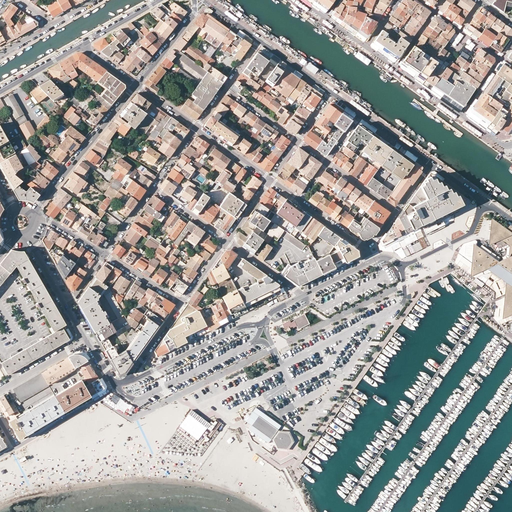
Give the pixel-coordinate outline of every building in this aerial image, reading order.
[(71,6),(67,0),(57,0),(58,1),(63,11),(71,6)] [(318,0),(312,0),(327,10),(329,7),(318,0)] [(344,5),(347,0),(340,0),(339,2),(334,11),(339,15),(340,14),(344,5)] [(347,0),(344,5),(340,14),(339,15),(344,19),(347,11),(348,6),(352,6),(356,7),(357,4),(360,5),(362,1),(362,0),(347,0)] [(366,0),(363,6),(366,7),(367,7),(372,9),(373,5),(374,0),(366,0)] [(387,6),(379,1),(378,2),(377,1),(377,0),(374,0),(373,5),(376,7),(375,7),(383,12),(387,6)] [(409,0),(402,0),(400,2),(413,12),(416,13),(417,12),(421,6),(413,1),(413,2),(409,0)] [(450,3),(446,0),(439,10),(443,13),(447,8),(450,3)] [(468,12),(475,3),(470,0),(459,0),(460,0),(457,4),(462,7),(463,9),(468,12)] [(511,0),(494,0),(492,4),(503,13),(505,6),(505,5),(506,1),(509,2),(511,2),(511,0)] [(63,11),(58,1),(47,7),(50,12),(47,14),(52,17),(63,11)] [(185,14),(187,11),(173,1),(168,8),(172,12),(181,19),(185,14)] [(406,12),(408,13),(410,15),(411,16),(413,12),(400,2),(398,7),(403,10),(406,12)] [(10,3),(6,9),(16,17),(17,14),(18,15),(22,11),(10,3)] [(168,16),(172,12),(168,8),(165,6),(162,3),(157,7),(168,16)] [(451,4),(450,3),(447,8),(443,13),(460,24),(463,19),(457,14),(460,10),(451,4)] [(379,18),(383,12),(375,7),(376,7),(373,5),(372,9),(371,11),(371,14),(379,18)] [(352,6),(348,6),(347,11),(344,19),(347,21),(351,13),(352,6)] [(356,7),(352,6),(351,13),(347,21),(351,24),(354,20),(356,11),(356,8),(356,7)] [(419,15),(425,20),(430,12),(424,7),(424,8),(421,6),(417,12),(419,14),(419,15)] [(163,22),(164,22),(168,16),(157,7),(150,11),(158,18),(161,20),(163,22)] [(398,7),(395,11),(407,19),(410,15),(408,13),(405,16),(404,15),(406,12),(403,10),(398,7)] [(489,13),(481,8),(474,17),(482,23),(489,13)] [(12,22),(16,17),(6,9),(2,15),(9,27),(14,24),(15,26),(18,22),(19,19),(18,19),(18,20),(16,18),(13,22),(12,22)] [(463,9),(461,11),(460,10),(457,14),(463,19),(468,12),(463,9)] [(360,12),(356,11),(354,20),(351,24),(355,27),(361,12),(360,12)] [(395,11),(391,16),(399,22),(402,18),(403,19),(400,22),(402,24),(403,24),(405,22),(406,21),(407,19),(395,11)] [(177,23),(181,19),(172,12),(168,16),(177,23)] [(365,13),(361,12),(355,27),(359,30),(365,16),(366,14),(365,13)] [(366,14),(365,16),(372,19),(377,22),(379,18),(371,14),(367,12),(366,14)] [(411,16),(417,20),(422,24),(425,20),(419,15),(416,13),(413,12),(411,16)] [(230,29),(223,25),(210,15),(207,13),(205,15),(209,18),(220,26),(228,32),(230,29)] [(493,22),(496,18),(489,13),(482,23),(485,25),(486,23),(488,24),(485,27),(487,28),(488,29),(489,28),(493,22)] [(201,37),(202,35),(206,31),(209,33),(205,39),(216,46),(214,49),(215,50),(223,39),(224,38),(228,32),(220,26),(209,18),(205,15),(203,14),(201,14),(194,22),(199,26),(192,34),(191,36),(194,39),(197,35),(201,37)] [(168,16),(164,22),(173,29),(177,24),(177,23),(168,16)] [(377,22),(372,19),(365,16),(359,30),(364,33),(366,35),(369,34),(377,22)] [(391,16),(389,20),(390,20),(397,26),(400,22),(399,22),(391,16)] [(422,24),(417,20),(411,16),(410,17),(411,18),(411,19),(409,23),(408,22),(406,21),(405,22),(417,30),(422,24)] [(21,28),(20,26),(18,22),(15,26),(20,35),(38,25),(38,22),(30,17),(23,21),(25,24),(25,25),(21,28)] [(440,29),(442,31),(447,25),(435,17),(434,17),(432,20),(437,23),(435,26),(440,29)] [(504,24),(496,18),(493,22),(489,28),(489,29),(491,27),(496,30),(495,32),(494,31),(493,32),(497,35),(499,32),(499,31),(504,24)] [(161,20),(160,22),(155,28),(157,30),(163,22),(161,20)] [(437,23),(432,20),(429,25),(439,32),(440,29),(435,26),(437,23)] [(472,20),(469,24),(475,29),(477,30),(480,26),(479,25),(472,20)] [(158,33),(165,38),(173,29),(164,22),(163,22),(157,30),(155,28),(152,26),(150,27),(146,22),(143,24),(144,26),(149,31),(151,30),(155,33),(158,33)] [(194,22),(187,30),(192,34),(199,26),(194,22)] [(403,24),(402,26),(405,28),(404,30),(401,27),(400,28),(400,29),(399,30),(403,33),(411,39),(417,30),(405,22),(403,24)] [(15,26),(14,24),(9,27),(15,38),(17,36),(20,35),(15,26)] [(150,32),(144,36),(139,31),(136,27),(134,29),(135,31),(132,35),(129,31),(130,30),(127,24),(125,26),(120,28),(130,39),(134,43),(135,43),(139,46),(141,43),(145,48),(155,39),(156,38),(155,37),(150,32)] [(351,24),(349,26),(357,32),(359,30),(355,27),(351,24)] [(445,34),(446,35),(451,28),(451,27),(447,24),(447,25),(442,31),(441,33),(439,35),(442,37),(445,34)] [(475,29),(469,24),(466,29),(472,33),(475,29)] [(511,33),(511,29),(504,24),(499,31),(499,32),(508,39),(511,33)] [(439,32),(429,25),(425,30),(435,37),(439,32)] [(144,26),(139,31),(144,36),(150,32),(149,31),(144,26)] [(0,32),(1,34),(4,39),(6,43),(15,38),(9,27),(0,32)] [(478,37),(490,45),(496,36),(486,29),(487,28),(485,27),(484,29),(481,33),(478,37)] [(120,28),(111,33),(112,35),(116,39),(118,40),(120,43),(122,45),(123,46),(130,39),(120,28)] [(454,29),(451,28),(446,35),(445,34),(442,37),(448,41),(454,32),(454,29)] [(477,30),(475,29),(472,33),(478,37),(481,33),(480,32),(477,30)] [(192,34),(187,30),(181,38),(187,42),(187,41),(191,36),(192,34)] [(359,30),(357,32),(365,38),(367,38),(368,37),(370,34),(369,34),(366,35),(364,33),(359,30)] [(385,47),(392,52),(399,56),(408,43),(400,37),(396,44),(388,38),(389,37),(386,35),(387,33),(382,30),(378,35),(375,40),(381,44),(385,47)] [(425,30),(422,34),(427,38),(432,41),(433,39),(434,40),(435,39),(434,38),(435,37),(425,30)] [(228,32),(224,38),(228,41),(227,42),(225,44),(224,44),(221,49),(224,51),(225,50),(228,46),(230,43),(235,36),(228,32)] [(499,32),(497,35),(496,36),(490,45),(495,49),(499,51),(500,51),(508,39),(499,32)] [(156,38),(157,39),(161,44),(164,40),(165,38),(158,33),(155,37),(156,38)] [(408,43),(411,39),(403,33),(401,36),(400,37),(408,43)] [(427,38),(422,34),(419,39),(424,43),(427,38)] [(434,40),(444,47),(448,41),(442,37),(439,35),(437,38),(436,39),(435,39),(434,40)] [(230,43),(233,45),(231,48),(228,46),(225,50),(231,54),(241,41),(238,39),(235,36),(230,43)] [(108,45),(103,38),(94,43),(93,46),(100,51),(108,45)] [(179,40),(174,46),(180,51),(182,48),(187,42),(181,38),(179,40)] [(434,40),(433,39),(432,41),(427,38),(424,43),(421,48),(415,44),(414,46),(420,50),(413,59),(412,58),(409,64),(420,71),(427,61),(426,60),(421,57),(424,53),(425,51),(428,53),(426,55),(428,56),(430,57),(432,54),(436,57),(437,56),(442,48),(444,47),(434,40)] [(114,40),(108,45),(100,51),(108,57),(115,49),(117,50),(119,49),(115,45),(118,40),(116,39),(114,40)] [(148,50),(152,54),(161,44),(157,39),(156,40),(155,39),(145,48),(148,50)] [(424,43),(419,39),(415,44),(421,48),(424,43)] [(187,42),(182,48),(205,65),(207,63),(210,58),(193,46),(187,41),(187,42)] [(203,41),(200,44),(204,48),(202,50),(204,52),(209,47),(203,41)] [(249,46),(241,41),(231,54),(239,59),(249,46)] [(467,60),(469,61),(481,46),(477,43),(468,54),(470,56),(467,60)] [(148,50),(146,53),(140,48),(139,50),(137,48),(136,48),(136,47),(135,46),(136,45),(134,44),(129,49),(141,59),(143,60),(146,62),(152,54),(148,50)] [(381,44),(379,47),(391,55),(392,52),(385,47),(381,44)] [(413,59),(420,50),(414,46),(411,50),(404,60),(409,64),(412,58),(413,59)] [(446,51),(442,48),(437,56),(438,57),(441,59),(446,51)] [(115,49),(108,57),(117,63),(122,57),(123,56),(124,55),(117,50),(115,49)] [(130,54),(129,54),(139,62),(141,59),(129,49),(128,50),(127,51),(130,54)] [(485,52),(481,49),(477,54),(482,57),(485,52)] [(259,50),(257,52),(265,58),(267,59),(268,60),(270,58),(259,50)] [(170,51),(166,57),(171,61),(175,56),(173,54),(170,51)] [(207,71),(203,68),(180,51),(178,52),(175,56),(178,58),(193,69),(203,77),(207,71)] [(444,60),(447,57),(450,53),(447,51),(446,51),(441,59),(440,60),(443,62),(444,60)] [(255,75),(256,75),(267,59),(265,58),(257,52),(247,65),(242,72),(249,77),(252,79),(255,75)] [(371,60),(358,52),(355,56),(368,65),(371,60)] [(487,60),(491,56),(485,52),(482,57),(485,59),(487,60)] [(78,67),(86,72),(97,80),(95,81),(90,86),(92,87),(98,81),(106,71),(81,53),(77,53),(59,63),(65,74),(72,78),(68,73),(75,70),(73,67),(77,65),(79,66),(78,67)] [(124,55),(123,56),(135,66),(140,70),(141,68),(139,66),(137,64),(139,62),(129,54),(128,56),(125,54),(124,55)] [(436,57),(432,54),(430,57),(427,61),(420,71),(427,77),(435,65),(440,68),(443,62),(440,60),(437,58),(436,57)] [(482,57),(477,54),(474,58),(477,60),(479,61),(481,63),(482,61),(482,62),(485,59),(482,57)] [(130,73),(135,66),(123,56),(122,57),(125,60),(120,66),(123,68),(130,73)] [(173,63),(171,61),(166,57),(161,63),(166,66),(169,69),(173,63)] [(256,75),(257,76),(268,60),(267,59),(256,75)] [(487,60),(485,59),(482,62),(483,62),(482,63),(489,68),(492,64),(487,60)] [(418,74),(420,71),(409,64),(404,60),(402,63),(418,74)] [(427,77),(435,83),(446,67),(447,66),(444,64),(446,61),(444,60),(443,62),(440,68),(435,65),(427,77)] [(453,62),(451,61),(447,66),(446,67),(455,74),(457,72),(460,67),(453,62)] [(470,64),(466,61),(462,67),(465,69),(466,70),(467,69),(468,67),(470,64)] [(482,63),(481,63),(479,61),(478,63),(476,66),(478,67),(482,69),(486,72),(489,68),(482,63)] [(476,66),(471,62),(470,64),(468,67),(470,68),(471,68),(474,71),(476,69),(477,69),(478,67),(476,66)] [(59,63),(48,69),(61,83),(67,81),(69,82),(68,84),(73,88),(77,82),(72,78),(65,74),(59,63)] [(155,84),(152,83),(161,72),(163,74),(166,71),(164,69),(166,66),(161,63),(159,65),(145,83),(157,91),(159,88),(154,85),(155,84)] [(507,82),(509,84),(511,79),(511,70),(503,64),(499,70),(496,74),(504,79),(507,82)] [(283,71),(276,66),(265,81),(272,86),(283,71)] [(457,75),(455,74),(446,67),(435,83),(449,93),(450,92),(455,85),(452,84),(451,83),(452,82),(449,79),(448,81),(446,80),(445,79),(448,74),(449,75),(455,80),(457,81),(460,77),(458,76),(457,75)] [(486,72),(482,69),(478,67),(477,69),(478,70),(476,72),(483,77),(486,72)] [(195,88),(191,94),(197,98),(196,99),(193,102),(203,110),(206,106),(205,105),(210,98),(211,99),(217,90),(218,89),(217,88),(219,85),(220,86),(223,82),(213,75),(205,86),(191,77),(179,68),(175,73),(195,88)] [(470,68),(469,70),(468,72),(467,71),(466,73),(473,78),(479,83),(483,77),(476,72),(474,71),(471,68),(470,68)] [(77,74),(75,70),(68,73),(72,78),(77,74)] [(106,71),(98,81),(107,88),(101,96),(111,105),(124,89),(123,83),(120,81),(115,77),(106,71)] [(283,71),(272,86),(271,88),(268,91),(273,95),(274,96),(276,97),(279,92),(281,90),(290,76),(283,71)] [(163,74),(161,72),(152,83),(155,84),(163,74)] [(249,77),(242,72),(237,80),(240,82),(244,85),(246,82),(249,77)] [(464,72),(463,72),(460,77),(465,80),(476,88),(479,83),(473,78),(466,73),(464,72)] [(493,93),(490,92),(495,86),(498,88),(504,79),(496,74),(489,84),(484,92),(497,102),(498,101),(494,98),(494,97),(492,96),(493,93)] [(255,75),(252,79),(249,77),(246,82),(255,89),(254,89),(256,90),(259,85),(261,86),(263,83),(264,82),(255,75)] [(290,76),(281,90),(288,95),(294,87),(298,82),(290,76)] [(434,86),(435,83),(427,77),(425,79),(425,80),(434,86)] [(465,80),(460,77),(457,81),(455,85),(450,92),(459,99),(465,103),(476,88),(465,80)] [(60,108),(68,98),(56,85),(50,79),(38,86),(47,95),(60,108)] [(242,87),(239,84),(240,82),(237,80),(231,88),(238,93),(242,87)] [(298,82),(294,87),(288,95),(287,97),(289,98),(288,99),(286,98),(285,99),(283,102),(281,105),(284,107),(287,104),(287,105),(290,101),(292,102),(294,100),(295,98),(304,86),(298,82)] [(268,91),(271,88),(263,83),(261,86),(267,90),(268,91)] [(435,83),(434,86),(448,95),(449,93),(435,83)] [(256,90),(255,91),(253,94),(252,95),(259,100),(260,100),(265,93),(259,89),(261,86),(259,85),(256,90)] [(37,102),(39,101),(47,95),(38,86),(30,93),(37,102)] [(302,102),(305,98),(310,90),(304,86),(295,98),(301,103),(302,102)] [(322,94),(320,93),(312,87),(310,90),(320,97),(322,94)] [(111,105),(101,96),(92,89),(90,92),(88,93),(92,96),(97,100),(108,109),(111,105)] [(267,90),(265,93),(260,100),(267,105),(274,96),(273,95),(272,97),(267,93),(268,91),(267,90)] [(310,109),(311,111),(321,98),(320,97),(310,90),(305,98),(302,102),(305,104),(310,108),(310,109)] [(500,98),(505,102),(511,93),(505,90),(500,98)] [(285,99),(281,96),(282,95),(279,92),(276,97),(278,98),(281,101),(283,102),(285,99)] [(465,103),(459,99),(450,92),(449,93),(448,95),(455,100),(464,106),(465,103)] [(497,102),(484,92),(478,100),(472,108),(483,116),(487,119),(491,121),(496,114),(497,112),(502,105),(497,102)] [(92,96),(88,93),(83,99),(88,102),(92,96)] [(130,101),(144,112),(151,103),(137,93),(131,100),(130,101)] [(4,99),(13,114),(20,126),(26,122),(22,115),(23,115),(12,95),(4,99)] [(224,97),(224,98),(231,104),(234,100),(229,97),(226,95),(224,97)] [(267,105),(267,106),(276,112),(281,105),(283,102),(281,101),(279,104),(273,99),(274,99),(276,97),(274,96),(267,105)] [(82,98),(78,102),(75,98),(71,101),(73,104),(77,107),(77,106),(83,99),(82,98)] [(224,98),(220,103),(228,108),(231,104),(224,98)] [(88,102),(83,99),(77,106),(81,109),(83,108),(85,109),(90,104),(88,102)] [(185,103),(181,109),(196,120),(203,110),(193,102),(188,99),(185,103)] [(94,102),(99,106),(96,109),(99,112),(103,115),(105,113),(108,109),(97,100),(96,101),(95,100),(94,102)] [(185,103),(181,100),(177,106),(181,109),(185,103)] [(234,100),(231,104),(228,108),(228,109),(233,112),(239,104),(234,100)] [(127,123),(131,126),(144,135),(153,122),(155,119),(154,119),(153,118),(147,114),(144,112),(130,101),(121,111),(118,116),(120,118),(122,116),(129,121),(127,123)] [(331,101),(329,104),(341,113),(343,110),(334,103),(331,101)] [(160,110),(157,107),(151,103),(144,112),(147,114),(151,109),(156,113),(153,118),(154,119),(160,110)] [(228,109),(228,108),(220,103),(218,107),(226,112),(227,111),(228,110),(228,109)] [(73,104),(63,116),(72,123),(75,121),(76,122),(79,119),(80,117),(77,115),(73,112),(77,107),(73,104)] [(90,104),(85,109),(89,112),(93,107),(90,104)] [(241,118),(246,109),(239,104),(233,112),(241,118)] [(332,126),(334,124),(341,113),(329,104),(314,124),(316,125),(323,130),(327,133),(330,129),(327,126),(325,125),(326,123),(328,125),(330,126),(330,125),(332,126)] [(281,105),(276,112),(282,117),(278,122),(281,124),(291,112),(287,110),(284,107),(281,105)] [(306,118),(310,112),(300,105),(299,106),(297,109),(295,111),(296,111),(306,118)] [(77,106),(77,107),(73,112),(77,115),(80,111),(81,109),(77,106)] [(89,112),(92,115),(95,117),(99,112),(96,109),(95,108),(93,107),(89,112)] [(215,111),(217,112),(221,115),(224,117),(225,116),(224,115),(225,113),(226,112),(218,107),(215,111)] [(472,108),(470,112),(481,119),(483,116),(472,108)] [(246,109),(241,118),(236,123),(235,125),(242,130),(245,126),(244,126),(242,124),(244,121),(243,120),(244,119),(247,122),(248,122),(253,115),(246,109)] [(164,126),(170,117),(160,110),(154,119),(155,119),(157,120),(160,116),(163,118),(159,122),(164,126)] [(343,110),(341,113),(351,120),(353,117),(343,110)] [(80,111),(77,115),(80,117),(84,120),(86,117),(80,111)] [(303,122),(306,118),(296,111),(294,114),(293,115),(295,116),(303,122)] [(99,112),(95,117),(92,122),(95,124),(103,115),(99,112)] [(231,145),(238,136),(221,123),(217,120),(221,115),(217,112),(213,117),(211,116),(204,126),(228,142),(231,145)] [(294,114),(291,112),(281,124),(285,126),(290,119),(292,116),(293,115),(294,114)] [(339,127),(344,131),(351,120),(341,113),(334,124),(339,127)] [(495,124),(500,127),(507,117),(505,115),(503,113),(502,115),(500,117),(495,124)] [(491,121),(495,124),(500,117),(496,114),(491,121)] [(22,115),(26,122),(20,126),(20,127),(23,125),(24,128),(29,125),(23,115),(22,115)] [(248,122),(252,125),(258,118),(253,115),(248,122)] [(295,116),(293,115),(292,116),(290,119),(300,126),(303,122),(295,116)] [(112,132),(117,125),(126,131),(131,126),(127,123),(120,118),(118,116),(108,129),(112,132)] [(170,133),(172,131),(173,128),(178,122),(173,119),(170,117),(164,126),(163,127),(168,131),(170,132),(170,133)] [(508,133),(511,127),(511,119),(507,117),(500,127),(508,133)] [(249,130),(246,133),(255,139),(256,136),(260,131),(266,123),(258,118),(252,125),(258,130),(255,134),(249,130)] [(157,120),(155,119),(153,122),(157,126),(154,129),(145,141),(150,144),(154,139),(157,136),(159,133),(163,127),(164,126),(159,122),(157,120)] [(290,119),(285,126),(295,134),(300,126),(290,119)] [(183,126),(178,122),(173,128),(178,132),(180,129),(183,126)] [(372,135),(374,133),(359,122),(358,124),(370,134),(372,135)] [(272,131),(274,129),(266,123),(260,131),(268,137),(272,131)] [(370,134),(358,124),(345,142),(343,145),(346,146),(354,153),(357,155),(358,156),(368,142),(372,135),(370,134)] [(0,127),(8,141),(9,140),(0,125),(0,127)] [(28,140),(35,135),(29,125),(24,128),(23,125),(20,127),(28,140)] [(65,133),(68,135),(61,144),(59,147),(67,153),(70,156),(72,153),(71,152),(71,151),(72,149),(73,149),(75,150),(85,137),(71,125),(65,133)] [(106,137),(109,140),(116,130),(124,135),(126,131),(117,125),(112,132),(108,129),(103,135),(106,137)] [(183,126),(180,129),(186,134),(188,130),(183,126)] [(177,145),(181,140),(170,133),(170,132),(168,131),(163,127),(159,133),(157,136),(162,139),(164,141),(173,148),(176,144),(177,145)] [(344,131),(339,127),(332,136),(337,140),(340,137),(344,131)] [(172,131),(170,133),(181,140),(186,134),(180,129),(178,132),(176,135),(173,132),(172,131)] [(271,137),(273,139),(278,132),(274,129),(272,131),(268,137),(267,139),(268,140),(271,137)] [(309,131),(303,140),(316,149),(322,140),(319,138),(316,142),(310,137),(312,134),(312,133),(309,131)] [(38,135),(35,138),(45,147),(48,144),(50,140),(47,138),(40,132),(38,135)] [(312,134),(310,137),(316,142),(319,138),(312,133),(312,134)] [(394,147),(389,143),(374,133),(372,135),(392,149),(394,147)] [(276,146),(283,151),(290,141),(280,134),(280,135),(277,139),(278,140),(274,145),(276,146)] [(203,140),(197,135),(189,146),(195,150),(203,140)] [(358,156),(366,161),(368,163),(370,164),(377,170),(381,164),(392,149),(372,135),(368,142),(358,156)] [(231,145),(236,148),(242,139),(238,136),(231,145)] [(332,136),(327,144),(322,140),(316,149),(325,155),(327,155),(337,140),(332,136)] [(240,151),(242,148),(246,151),(251,144),(243,138),(242,139),(236,148),(240,151)] [(201,151),(203,152),(209,144),(203,140),(195,150),(200,153),(201,151)] [(98,141),(92,148),(104,154),(108,146),(109,144),(105,142),(104,145),(103,145),(99,143),(98,141)] [(170,155),(175,149),(173,148),(164,141),(160,146),(158,149),(169,157),(170,155)] [(15,152),(9,142),(0,146),(0,162),(0,163),(15,154),(14,152),(15,152)] [(252,143),(251,144),(246,151),(244,154),(248,157),(253,149),(252,148),(255,144),(253,142),(252,143)] [(30,144),(27,148),(37,161),(41,156),(37,153),(37,152),(34,149),(35,148),(30,144)] [(183,154),(188,158),(191,155),(194,157),(196,158),(200,153),(195,150),(189,146),(183,154)] [(255,150),(253,149),(248,157),(252,160),(260,149),(261,148),(258,146),(255,150)] [(278,157),(283,151),(276,146),(272,151),(270,149),(269,150),(271,152),(278,157)] [(346,146),(342,151),(345,153),(348,156),(349,157),(351,158),(353,155),(354,153),(346,146)] [(63,159),(67,153),(59,147),(51,156),(59,163),(60,162),(61,162),(63,161),(63,159)] [(159,154),(149,147),(142,156),(153,164),(154,162),(157,164),(162,158),(158,156),(159,154)] [(295,152),(288,162),(298,169),(303,161),(305,158),(308,154),(298,147),(295,152)] [(394,147),(392,149),(402,156),(404,154),(394,147)] [(25,149),(21,151),(29,165),(37,161),(27,148),(25,149)] [(207,162),(209,159),(213,162),(211,165),(213,167),(222,154),(214,148),(205,161),(207,162)] [(134,149),(129,155),(135,159),(139,153),(134,149)] [(257,163),(259,160),(262,155),(260,153),(261,150),(260,149),(252,160),(257,163)] [(381,164),(391,172),(402,156),(392,149),(381,164)] [(97,151),(95,153),(91,150),(85,157),(94,164),(96,161),(97,162),(98,161),(100,157),(102,158),(104,155),(97,151)] [(274,163),(278,157),(271,152),(268,157),(266,156),(265,157),(274,163)] [(332,160),(337,164),(343,156),(338,152),(332,160)] [(24,168),(16,154),(15,154),(0,163),(3,167),(2,168),(4,172),(5,172),(7,176),(8,178),(15,174),(18,171),(18,170),(23,168),(24,168)] [(190,159),(188,158),(183,154),(181,158),(186,161),(188,163),(190,159)] [(230,160),(222,154),(213,167),(210,171),(212,172),(215,168),(219,170),(219,171),(220,172),(219,173),(220,174),(227,165),(230,160)] [(321,163),(312,157),(308,154),(305,158),(303,161),(298,169),(300,171),(301,172),(310,178),(321,163)] [(404,154),(402,156),(413,164),(415,162),(404,154)] [(347,158),(343,156),(337,164),(342,167),(348,159),(347,158)] [(358,156),(355,161),(347,171),(355,177),(366,161),(358,156)] [(404,174),(405,174),(413,164),(402,156),(391,172),(401,179),(404,174)] [(259,160),(257,163),(269,171),(274,163),(265,157),(262,162),(259,160)] [(125,182),(121,179),(131,166),(120,158),(115,165),(118,168),(117,169),(112,176),(116,179),(123,184),(125,182)] [(186,161),(181,158),(178,162),(179,163),(177,166),(176,165),(173,169),(178,172),(185,178),(187,179),(195,168),(191,165),(188,163),(186,161)] [(193,162),(191,165),(195,168),(198,170),(199,169),(202,164),(195,159),(193,162)] [(352,162),(348,159),(342,167),(347,171),(355,161),(354,160),(352,162)] [(35,170),(37,168),(40,164),(37,161),(29,165),(35,170)] [(89,166),(82,161),(73,172),(84,180),(88,175),(85,172),(89,166)] [(422,167),(422,166),(418,163),(415,161),(415,162),(413,164),(420,169),(421,170),(422,168),(422,167)] [(54,175),(58,170),(53,166),(47,162),(44,167),(45,168),(54,175)] [(297,171),(298,169),(288,162),(284,168),(291,173),(294,175),(295,173),(292,172),(294,169),(297,171)] [(377,170),(370,164),(364,173),(359,180),(366,185),(372,177),(377,170)] [(407,188),(410,183),(420,169),(413,164),(405,174),(404,174),(401,179),(392,191),(386,199),(394,205),(407,188)] [(227,165),(220,174),(214,182),(216,184),(217,182),(217,181),(221,184),(220,186),(221,187),(228,177),(232,172),(230,171),(229,173),(225,170),(227,169),(226,168),(228,165),(227,165)] [(199,169),(198,170),(206,176),(209,172),(202,167),(200,170),(199,169)] [(52,178),(54,175),(45,168),(43,169),(42,169),(40,171),(39,169),(37,171),(39,173),(50,181),(52,178)] [(246,171),(242,168),(235,178),(238,180),(236,183),(237,184),(238,182),(239,180),(246,171)] [(279,175),(277,178),(284,183),(289,176),(291,173),(284,168),(282,171),(284,172),(286,174),(283,177),(281,176),(279,175)] [(134,169),(128,177),(132,180),(133,178),(132,177),(134,175),(136,172),(137,171),(134,169)] [(138,171),(143,175),(152,181),(155,176),(150,173),(147,170),(146,170),(145,169),(142,172),(140,170),(140,171),(138,169),(137,171),(138,171)] [(173,169),(168,176),(174,180),(176,181),(178,183),(182,178),(184,179),(185,178),(178,172),(173,169)] [(421,170),(420,169),(410,183),(412,184),(422,171),(421,170)] [(248,173),(246,171),(239,180),(241,181),(242,182),(248,173)] [(333,177),(324,171),(318,180),(324,184),(323,186),(325,188),(326,186),(333,177)] [(72,173),(68,178),(71,180),(66,186),(77,194),(81,187),(84,188),(86,184),(88,186),(89,184),(84,180),(73,172),(72,173)] [(297,178),(295,181),(290,187),(299,194),(310,178),(301,172),(300,173),(298,176),(297,178)] [(34,179),(32,182),(42,190),(46,185),(50,181),(39,173),(34,179)] [(20,178),(17,175),(16,177),(16,178),(10,182),(11,185),(18,181),(20,184),(23,181),(20,178)] [(146,189),(152,181),(143,175),(139,180),(138,181),(144,185),(144,188),(146,189)] [(448,189),(428,175),(414,195),(408,203),(412,207),(421,224),(426,236),(438,230),(434,220),(437,221),(440,219),(440,217),(440,215),(454,208),(461,199),(457,196),(452,193),(449,194),(447,190),(448,189)] [(252,178),(246,187),(253,193),(259,185),(261,182),(253,176),(252,178)] [(228,177),(221,187),(229,192),(230,193),(234,189),(236,185),(235,184),(234,185),(227,181),(229,179),(230,178),(228,177)] [(330,188),(331,189),(338,181),(333,177),(326,186),(328,187),(330,188)] [(331,189),(338,194),(342,187),(346,181),(340,177),(338,181),(331,189)] [(372,177),(366,185),(376,192),(382,184),(372,177)] [(123,184),(116,179),(106,191),(104,194),(107,197),(112,200),(114,197),(119,190),(121,187),(123,184)] [(174,180),(172,183),(166,179),(160,187),(170,194),(176,187),(174,185),(176,181),(174,180)] [(186,179),(181,185),(186,188),(182,192),(187,196),(186,198),(190,202),(194,195),(197,192),(193,190),(196,186),(194,184),(186,179)] [(354,186),(346,181),(342,187),(338,194),(337,194),(336,196),(340,199),(343,201),(346,197),(354,186)] [(39,194),(42,190),(32,182),(29,185),(30,186),(39,194)] [(386,199),(392,191),(382,184),(376,192),(380,195),(386,199)] [(21,199),(24,199),(26,199),(29,199),(32,200),(33,201),(39,194),(30,186),(26,192),(18,185),(14,189),(14,190),(19,199),(21,199)] [(351,206),(353,203),(361,192),(356,188),(354,186),(346,197),(352,201),(350,205),(351,206)] [(145,191),(138,187),(132,195),(139,200),(145,191)] [(241,191),(243,193),(242,195),(234,189),(230,193),(246,204),(253,193),(246,187),(244,187),(241,191)] [(68,201),(71,196),(60,188),(57,191),(57,192),(68,201)] [(276,193),(270,188),(262,198),(266,201),(267,200),(270,203),(271,201),(272,201),(271,200),(274,197),(276,193)] [(204,191),(199,199),(192,210),(197,214),(204,205),(207,200),(208,198),(205,196),(206,195),(208,191),(206,189),(204,191)] [(309,200),(316,205),(322,196),(324,195),(319,192),(317,191),(314,195),(313,195),(309,200)] [(57,192),(54,196),(56,198),(53,202),(61,209),(67,201),(68,201),(57,192)] [(220,207),(223,203),(230,193),(229,192),(225,198),(219,206),(220,207)] [(353,203),(359,207),(367,196),(364,194),(361,192),(353,203)] [(227,212),(236,218),(246,204),(230,193),(223,203),(220,207),(227,212)] [(276,193),(274,197),(278,200),(275,204),(277,205),(278,203),(279,204),(279,205),(277,208),(279,209),(286,199),(276,193)] [(150,200),(148,204),(165,217),(166,215),(159,210),(164,203),(154,195),(150,200)] [(194,195),(190,202),(187,206),(192,210),(199,199),(194,195)] [(136,200),(131,196),(125,205),(126,205),(131,210),(137,202),(135,200),(136,200)] [(316,205),(320,208),(326,199),(322,196),(316,205)] [(373,200),(367,196),(359,207),(365,211),(373,200)] [(101,208),(104,210),(112,200),(107,197),(99,207),(101,208)] [(267,200),(266,201),(262,198),(259,203),(268,209),(269,210),(272,205),(270,203),(267,200)] [(286,199),(279,209),(275,214),(270,221),(274,223),(268,231),(267,234),(272,237),(277,241),(280,236),(284,230),(289,234),(291,231),(304,213),(286,199)] [(331,202),(326,199),(320,208),(324,211),(331,202)] [(381,206),(373,200),(365,211),(370,215),(367,219),(379,227),(384,220),(388,214),(388,211),(381,206)] [(331,201),(331,202),(324,211),(329,214),(336,205),(333,202),(331,201)] [(62,210),(61,209),(53,202),(48,208),(49,210),(46,213),(54,218),(60,210),(62,211),(62,212),(65,215),(66,213),(62,210)] [(210,204),(206,209),(204,208),(206,206),(204,205),(197,214),(201,216),(210,223),(213,219),(215,215),(219,210),(216,208),(218,206),(214,203),(214,204),(216,206),(215,207),(210,204)] [(265,214),(268,209),(259,203),(257,206),(254,210),(269,220),(270,221),(275,214),(273,212),(271,211),(267,217),(266,216),(266,215),(265,214)] [(419,225),(421,224),(412,207),(408,203),(403,210),(412,229),(419,225)] [(123,204),(118,211),(126,217),(131,210),(126,205),(125,205),(123,204)] [(144,209),(147,211),(154,217),(161,222),(162,221),(165,217),(148,204),(144,209)] [(90,214),(92,211),(83,205),(82,207),(80,209),(87,214),(87,215),(88,216),(89,214),(90,214)] [(329,214),(334,218),(341,208),(336,205),(329,214)] [(104,210),(101,208),(97,214),(101,218),(104,213),(105,212),(104,210)] [(334,218),(340,222),(347,213),(341,208),(334,218)] [(69,227),(70,225),(76,216),(77,214),(72,210),(69,209),(68,211),(66,213),(65,215),(60,222),(63,224),(69,227)] [(175,210),(169,218),(165,224),(166,225),(168,223),(169,224),(170,224),(178,213),(175,210)] [(247,219),(247,220),(256,226),(261,230),(267,222),(268,223),(269,220),(254,210),(247,219)] [(403,210),(398,218),(406,232),(412,229),(403,210)] [(101,218),(97,214),(92,211),(90,214),(97,219),(99,221),(100,220),(101,218)] [(147,211),(142,218),(150,223),(152,220),(154,217),(147,211)] [(227,215),(225,218),(224,217),(222,220),(224,221),(223,222),(230,227),(235,220),(236,218),(227,212),(225,214),(226,215),(227,215)] [(171,229),(175,224),(179,218),(181,215),(178,213),(170,224),(169,224),(171,226),(170,228),(171,229)] [(309,216),(304,213),(291,231),(295,233),(297,231),(298,230),(301,231),(311,217),(309,216)] [(354,217),(347,213),(340,222),(347,227),(353,219),(354,217)] [(139,215),(134,223),(145,230),(147,232),(153,225),(150,223),(142,218),(139,215)] [(70,225),(76,229),(79,225),(82,220),(76,216),(70,225)] [(317,222),(311,217),(301,231),(307,236),(317,222)] [(355,233),(357,232),(360,236),(364,239),(374,234),(376,232),(379,227),(367,219),(364,217),(359,223),(353,219),(347,227),(351,230),(355,233)] [(181,231),(186,223),(179,218),(175,224),(178,226),(177,228),(181,231)] [(214,226),(225,234),(230,227),(223,222),(224,221),(222,220),(219,218),(218,220),(222,223),(221,225),(217,222),(214,226)] [(396,219),(394,222),(401,235),(406,232),(398,218),(396,219)] [(497,235),(501,235),(511,243),(511,227),(507,224),(506,230),(493,219),(491,231),(497,235)] [(103,232),(101,230),(105,224),(100,220),(99,221),(94,227),(99,230),(97,233),(98,233),(101,235),(103,232)] [(247,236),(249,237),(255,227),(256,226),(247,220),(241,229),(249,234),(247,236)] [(193,223),(189,221),(181,232),(178,236),(174,243),(177,245),(188,230),(192,233),(197,226),(193,223)] [(314,241),(317,236),(324,226),(317,222),(307,236),(314,241)] [(394,222),(391,226),(396,237),(401,235),(394,222)] [(134,223),(131,227),(142,234),(145,230),(134,223)] [(83,227),(82,229),(81,228),(78,233),(86,238),(92,230),(94,227),(92,225),(89,229),(88,228),(89,227),(85,224),(83,227)] [(178,234),(181,231),(177,228),(178,226),(175,224),(171,229),(178,234)] [(205,232),(197,226),(192,233),(188,239),(196,244),(205,232)] [(255,227),(249,237),(242,246),(253,254),(263,240),(267,234),(262,231),(261,230),(256,226),(255,227)] [(335,243),(340,238),(324,226),(317,236),(326,242),(326,241),(334,246),(334,245),(335,243)] [(383,244),(396,237),(391,226),(381,240),(383,244)] [(136,242),(142,234),(131,227),(123,237),(127,240),(134,245),(136,242)] [(169,237),(173,241),(178,234),(171,229),(165,237),(167,238),(168,239),(169,237)] [(58,237),(59,235),(51,230),(47,238),(53,241),(55,242),(58,237)] [(86,238),(92,242),(98,233),(97,233),(92,230),(86,238)] [(305,245),(302,243),(296,238),(289,234),(284,230),(280,236),(302,250),(305,245)] [(497,235),(491,231),(490,244),(501,239),(511,246),(511,243),(501,235),(497,235)] [(199,243),(200,244),(202,241),(204,242),(207,239),(208,239),(211,236),(205,232),(196,244),(197,245),(199,243)] [(236,242),(242,246),(249,237),(247,236),(246,238),(238,232),(235,237),(236,242)] [(100,247),(101,246),(102,244),(104,245),(105,246),(108,242),(104,240),(106,238),(101,235),(98,233),(92,242),(100,247)] [(272,237),(267,234),(263,240),(268,243),(272,237)] [(52,242),(47,239),(47,238),(44,236),(43,240),(44,243),(47,244),(46,246),(47,248),(50,250),(54,244),(55,242),(53,241),(52,242)] [(157,245),(158,242),(150,236),(148,239),(157,245)] [(64,239),(61,237),(59,238),(58,237),(55,242),(57,243),(56,244),(63,248),(62,249),(60,248),(59,249),(62,251),(64,252),(67,248),(67,247),(65,246),(67,242),(67,240),(64,239)] [(335,243),(339,250),(345,263),(358,256),(357,250),(340,238),(335,243)] [(158,242),(157,245),(148,239),(144,244),(155,252),(161,243),(158,242)] [(202,245),(209,250),(211,251),(212,252),(216,246),(208,239),(207,239),(204,242),(202,245)] [(68,249),(67,248),(64,252),(64,253),(66,252),(67,252),(72,246),(72,245),(73,246),(75,243),(72,241),(68,249)] [(162,242),(161,243),(155,252),(156,252),(163,257),(165,255),(170,248),(169,247),(168,248),(167,248),(166,249),(161,245),(163,243),(162,242)] [(118,244),(112,254),(123,261),(129,253),(125,250),(125,249),(124,248),(124,247),(122,245),(121,247),(118,244)] [(269,246),(266,244),(257,257),(263,261),(269,252),(273,246),(271,244),(269,246)] [(76,258),(75,257),(77,254),(80,257),(85,249),(81,246),(79,250),(73,246),(72,245),(72,246),(67,252),(66,252),(64,253),(63,253),(66,255),(67,254),(75,259),(73,261),(74,262),(75,263),(76,262),(79,258),(77,256),(76,258)] [(170,248),(165,255),(163,257),(163,258),(167,260),(170,257),(169,256),(174,249),(172,248),(173,246),(172,245),(170,248)] [(511,246),(510,257),(498,262),(493,258),(479,248),(475,245),(474,249),(472,268),(477,272),(488,267),(490,269),(503,278),(507,281),(506,293),(511,289),(511,246)] [(139,252),(138,251),(132,246),(129,251),(130,251),(136,256),(139,252)] [(138,251),(139,252),(143,254),(145,255),(147,256),(148,254),(142,251),(143,250),(140,248),(138,251)] [(62,251),(59,249),(56,254),(55,253),(51,255),(57,265),(63,253),(64,253),(64,252),(62,251)] [(80,257),(79,257),(91,266),(93,263),(95,260),(93,258),(95,255),(85,249),(80,257)] [(199,255),(202,257),(204,259),(206,261),(210,254),(203,249),(199,255)] [(230,250),(225,250),(220,258),(226,269),(236,254),(230,250)] [(335,267),(335,268),(345,263),(339,250),(329,255),(332,261),(335,267)] [(129,253),(123,261),(130,265),(136,256),(130,251),(129,253)] [(9,252),(0,263),(0,264),(11,273),(17,265),(29,258),(26,254),(24,256),(11,254),(9,252)] [(139,252),(136,256),(130,265),(133,267),(143,254),(139,252)] [(142,272),(149,276),(159,262),(154,259),(156,256),(162,260),(163,258),(163,257),(156,252),(151,259),(143,270),(142,272)] [(192,257),(191,259),(199,265),(204,259),(202,257),(199,255),(195,252),(192,257)] [(57,265),(61,272),(70,267),(74,262),(73,261),(69,258),(66,255),(63,253),(57,265)] [(145,255),(143,254),(133,267),(137,269),(138,266),(143,270),(151,259),(150,258),(148,261),(143,258),(145,255)] [(170,257),(167,260),(174,265),(178,259),(178,258),(176,257),(175,257),(172,254),(170,257)] [(335,267),(332,261),(329,255),(328,254),(325,256),(324,254),(320,256),(321,258),(315,261),(321,274),(335,267)] [(79,258),(76,262),(85,268),(84,270),(87,272),(91,266),(79,257),(79,258)] [(280,274),(298,286),(315,278),(322,274),(321,274),(315,261),(314,257),(298,265),(297,263),(290,266),(284,269),(280,274)] [(38,280),(36,276),(38,275),(38,274),(29,258),(17,265),(24,278),(22,279),(24,283),(26,282),(37,302),(36,303),(38,307),(40,306),(43,312),(49,323),(52,327),(54,330),(64,325),(66,324),(59,312),(54,303),(52,304),(50,301),(52,299),(40,279),(38,280)] [(163,258),(162,260),(159,263),(163,266),(167,260),(163,258)] [(216,263),(211,270),(217,282),(224,279),(229,276),(226,269),(220,258),(216,263)] [(240,297),(247,311),(263,304),(282,294),(278,286),(279,285),(276,282),(269,277),(248,263),(242,258),(238,265),(243,269),(257,279),(257,282),(248,286),(247,284),(236,290),(240,297)] [(201,265),(199,265),(191,259),(186,265),(189,267),(195,271),(199,266),(200,266),(201,265)] [(74,262),(70,267),(61,272),(64,278),(71,268),(74,264),(75,263),(74,262)] [(418,271),(424,268),(421,262),(415,265),(418,271)] [(98,273),(105,278),(112,269),(105,263),(98,273)] [(0,285),(11,273),(0,264),(0,285)] [(87,272),(84,270),(74,264),(71,268),(73,270),(74,269),(84,276),(87,272)] [(173,265),(168,273),(162,281),(163,282),(164,281),(171,286),(177,278),(178,277),(179,276),(172,271),(175,266),(173,265)] [(113,267),(112,269),(105,278),(102,282),(107,285),(109,287),(110,286),(109,285),(106,283),(107,282),(112,284),(120,273),(122,272),(117,269),(113,267)] [(195,271),(189,267),(186,271),(184,269),(183,271),(192,277),(195,272),(197,273),(195,271)] [(159,268),(153,276),(160,280),(159,283),(160,284),(161,282),(162,281),(168,273),(167,272),(166,273),(159,268)] [(83,277),(74,270),(66,281),(71,290),(74,290),(83,277)] [(216,283),(217,282),(211,270),(207,276),(212,285),(213,284),(216,283)] [(102,282),(105,278),(98,273),(95,277),(102,282)] [(192,281),(190,280),(191,279),(185,274),(181,280),(181,279),(180,278),(178,277),(177,278),(186,284),(188,286),(192,281)] [(116,283),(125,289),(130,281),(120,276),(119,278),(116,283)] [(229,276),(224,279),(226,284),(230,293),(236,290),(233,284),(229,276)] [(95,282),(91,288),(100,295),(102,291),(107,285),(102,282),(95,277),(93,281),(95,282)] [(186,284),(177,278),(171,286),(169,289),(180,296),(181,296),(188,286),(186,284)] [(217,282),(216,283),(217,285),(218,288),(226,284),(224,279),(217,282)] [(141,283),(135,280),(126,295),(128,296),(128,295),(131,297),(141,283)] [(122,299),(123,298),(119,296),(117,295),(117,294),(115,293),(114,292),(115,290),(116,291),(117,290),(122,293),(125,289),(116,283),(113,287),(114,288),(114,289),(113,288),(111,291),(119,305),(121,300),(122,299)] [(136,295),(141,298),(143,295),(146,291),(140,287),(142,284),(141,283),(131,297),(134,298),(136,295)] [(122,311),(119,305),(111,291),(109,287),(107,285),(102,291),(115,314),(118,318),(124,315),(122,311)] [(86,290),(78,302),(85,314),(95,308),(101,305),(98,298),(100,295),(91,288),(88,291),(86,290)] [(143,295),(149,299),(154,292),(148,288),(146,291),(143,295)] [(230,293),(222,297),(225,304),(226,305),(227,307),(231,314),(233,318),(247,311),(240,297),(236,290),(230,293)] [(190,300),(196,304),(203,295),(197,291),(190,300)] [(154,292),(149,299),(151,301),(154,303),(155,302),(155,301),(155,300),(154,299),(157,294),(154,292)] [(505,322),(511,318),(511,293),(505,296),(504,306),(503,317),(505,322)] [(154,299),(155,300),(155,301),(155,302),(154,303),(155,303),(158,306),(160,304),(164,298),(157,294),(154,299)] [(142,305),(143,306),(146,301),(149,303),(151,301),(149,299),(143,295),(141,298),(138,302),(139,303),(142,305)] [(164,298),(160,304),(163,306),(162,308),(169,313),(172,309),(174,306),(174,304),(164,298)] [(199,310),(202,316),(209,330),(220,325),(214,313),(213,312),(210,314),(211,316),(205,319),(204,316),(205,316),(202,310),(196,305),(196,304),(190,300),(188,303),(198,310),(199,310)] [(221,302),(219,303),(220,303),(226,316),(228,321),(233,318),(231,314),(227,307),(226,305),(223,307),(222,305),(221,302)] [(154,313),(156,311),(163,317),(165,318),(169,313),(162,308),(158,306),(155,303),(150,311),(154,313)] [(203,333),(209,330),(202,316),(199,310),(198,310),(188,303),(176,320),(166,334),(167,336),(171,339),(174,344),(175,347),(203,333)] [(228,321),(226,316),(220,303),(211,307),(213,312),(214,313),(220,325),(228,321)] [(101,305),(95,308),(85,314),(89,322),(95,331),(106,325),(111,322),(107,315),(101,305)] [(137,328),(135,331),(132,329),(129,334),(128,335),(126,338),(125,337),(123,333),(126,331),(127,331),(126,329),(131,326),(135,328),(139,322),(137,321),(141,315),(142,313),(139,310),(135,308),(134,307),(130,313),(127,317),(128,318),(129,319),(127,321),(129,324),(118,330),(116,331),(115,332),(116,333),(119,338),(120,341),(122,345),(125,350),(132,361),(145,342),(158,325),(149,318),(142,327),(141,325),(138,329),(137,328)] [(148,317),(149,318),(158,325),(160,326),(164,321),(154,313),(150,311),(148,309),(144,315),(145,315),(148,317)] [(309,324),(305,316),(294,321),(291,323),(290,321),(286,323),(286,322),(282,324),(286,331),(289,330),(297,326),(298,329),(309,324)] [(106,325),(95,331),(100,340),(103,339),(107,336),(114,332),(115,332),(116,331),(114,327),(111,322),(106,325)] [(40,340),(28,347),(2,363),(5,369),(8,374),(11,373),(41,356),(49,351),(48,349),(52,347),(53,349),(65,342),(65,341),(69,339),(70,336),(66,329),(64,325),(54,330),(52,327),(49,328),(52,333),(49,335),(44,338),(43,337),(39,339),(40,340)] [(166,334),(163,339),(169,350),(175,347),(174,344),(171,339),(167,336),(166,334)] [(103,339),(100,340),(105,350),(116,344),(114,341),(111,343),(107,336),(103,339)] [(154,350),(157,356),(169,350),(163,339),(154,350)] [(125,350),(118,354),(116,351),(118,350),(117,349),(119,348),(119,346),(117,343),(116,344),(105,350),(108,355),(119,374),(125,371),(132,361),(125,350)] [(75,368),(79,365),(86,361),(87,361),(85,358),(83,357),(81,355),(78,355),(76,355),(73,355),(71,356),(69,357),(75,368)] [(75,368),(69,357),(42,373),(44,377),(48,385),(76,369),(75,368)] [(79,365),(81,370),(89,366),(86,361),(79,365)] [(81,370),(84,375),(92,371),(89,366),(81,370)] [(96,375),(93,370),(92,371),(84,375),(83,376),(86,380),(87,380),(95,375),(96,375)] [(44,377),(42,373),(22,385),(13,389),(20,402),(49,386),(48,385),(44,377)] [(87,380),(89,384),(92,382),(98,378),(98,377),(96,375),(95,375),(87,380)] [(92,382),(97,392),(104,388),(98,378),(92,382)] [(63,409),(64,412),(77,404),(91,396),(85,386),(83,382),(82,379),(55,395),(63,409)] [(89,384),(85,386),(91,396),(97,392),(92,382),(89,384)] [(114,394),(110,400),(117,404),(121,398),(114,394)] [(4,395),(0,397),(0,406),(6,416),(14,412),(4,395)] [(17,418),(25,432),(63,409),(55,395),(17,418)] [(195,402),(200,410),(206,407),(201,399),(195,402)] [(251,425),(249,429),(252,431),(266,441),(268,443),(272,438),(273,438),(274,439),(278,448),(287,449),(293,441),(289,433),(279,431),(279,432),(278,431),(277,431),(281,425),(256,408),(246,421),(251,425)] [(25,432),(26,434),(64,412),(63,409),(25,432)] [(211,424),(192,410),(180,426),(198,440),(211,424)] [(16,416),(8,420),(19,438),(26,434),(25,432),(17,418),(16,416)] [(279,431),(289,433),(293,441),(287,449),(278,448),(274,439),(273,438),(272,439),(277,449),(288,451),(294,441),(290,431),(279,430),(278,431),(279,432),(279,431)] [(266,441),(252,431),(250,434),(264,444),(266,441)] [(25,459),(22,461),(21,465),(24,468),(27,468),(30,466),(30,462),(28,459),(25,459)]
